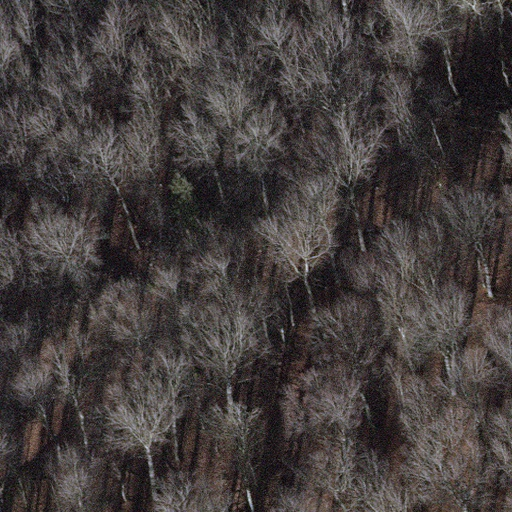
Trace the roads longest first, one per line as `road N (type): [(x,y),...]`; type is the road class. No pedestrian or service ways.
road 1 (track): [(0,369),(275,258),(511,141)]
road 2 (track): [(0,470),(275,258)]
